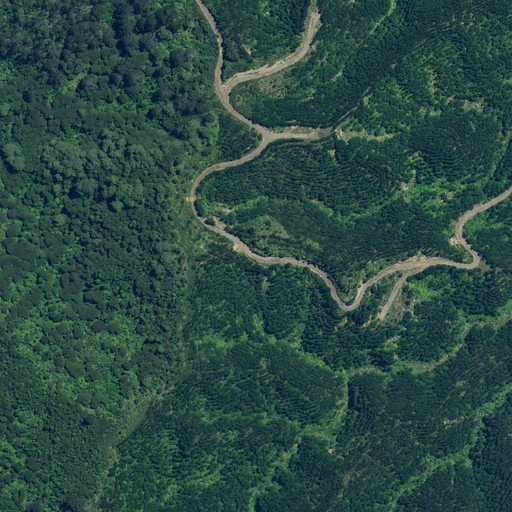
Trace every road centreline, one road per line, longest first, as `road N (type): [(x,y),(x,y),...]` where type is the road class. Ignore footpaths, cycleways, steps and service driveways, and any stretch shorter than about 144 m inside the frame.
road 1 (track): [(511,186),(462,214),(471,259),(388,269),(354,304),(341,300),(317,268),(250,255),(196,209),(209,170),(265,145),(269,127),(220,91),(218,44),(196,0)]
road 2 (track): [(315,5),(295,53),(220,86)]
